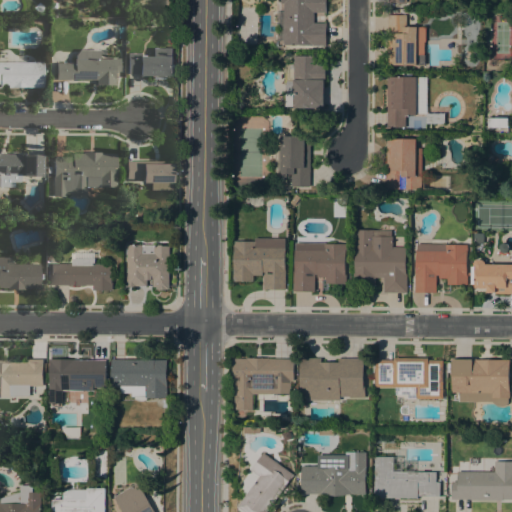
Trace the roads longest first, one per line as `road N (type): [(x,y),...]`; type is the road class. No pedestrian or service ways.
road 1 (tertiary): [(511,325),(0,321)]
road 2 (secondary): [(200,511),(203,0)]
road 3 (residential): [(355,0),(355,114),(344,158)]
road 4 (residential): [(0,116),(137,118)]
